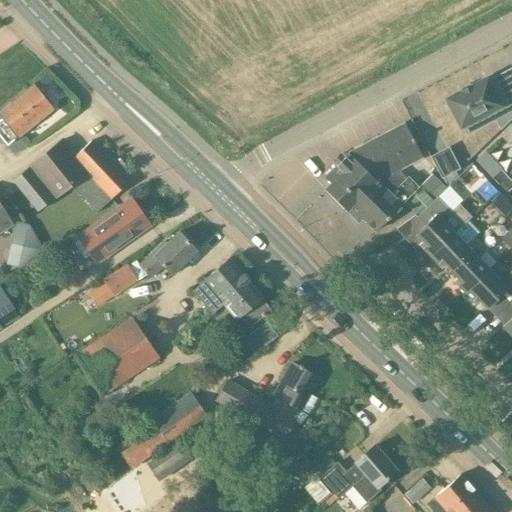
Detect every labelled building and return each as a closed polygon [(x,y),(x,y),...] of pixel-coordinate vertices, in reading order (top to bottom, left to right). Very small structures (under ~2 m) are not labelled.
[(0,71),(0,109),(1,111),(33,80),(12,59),(0,71)] [(499,124),(511,114),(511,82),(494,92),(487,77),(446,99),(461,127),(487,113),(491,121),(496,119),(499,124)] [(54,108),(35,84),(0,112),(0,113),(3,117),(0,118),(0,135),(8,145),(19,137),(54,108)] [(352,207),(377,232),(420,187),(401,169),(423,157),(405,124),(349,154),(325,179),(332,185),(327,191),(348,212),(352,207)] [(511,144),(511,126),(502,136),(511,145),(511,144)] [(31,166),(55,198),(70,187),(95,214),(101,209),(131,181),(92,140),(76,155),(63,141),(31,166)] [(449,148),(431,157),(442,179),(460,170),(449,148)] [(38,211),(55,198),(31,166),(13,180),(38,211)] [(501,184),(508,177),(500,169),(493,176),(501,184)] [(418,217),(439,197),(438,196),(446,188),(432,175),(420,187),(423,190),(407,206),(418,217)] [(511,188),(511,181),(508,177),(501,184),(508,192),(511,188)] [(441,196),(453,207),(462,197),(450,186),(441,196)] [(432,257),(469,221),(472,218),(460,205),(453,212),(439,197),(418,217),(427,226),(417,235),(424,242),(420,245),(432,257)] [(150,223),(133,200),(80,239),(96,261),(150,223)] [(0,230),(12,223),(0,203),(0,230)] [(17,220),(12,258),(36,261),(41,223),(17,220)] [(446,265),(453,272),(482,243),(476,237),(481,233),(469,221),(432,257),(443,269),(446,265)] [(198,252),(180,232),(155,255),(154,254),(140,266),(151,278),(165,266),(173,275),(198,252)] [(488,249),(482,243),(453,272),(458,278),(454,282),(466,294),(491,269),(479,257),(488,249)] [(240,316),(250,327),(271,309),(262,298),(262,297),(230,259),(206,279),(207,280),(194,291),(213,314),(224,304),(236,319),(240,316)] [(138,281),(127,263),(103,279),(114,295),(138,281)] [(508,289),(511,292),(511,274),(503,281),(491,269),(466,294),(477,306),(481,302),(487,309),(508,289)] [(0,329),(20,317),(0,285),(0,329)] [(160,358),(133,318),(76,356),(103,397),(160,358)] [(268,319),(245,338),(256,352),(279,334),(268,319)] [(319,400),(310,395),(320,379),(293,363),(275,395),(280,398),(274,408),(228,382),(218,400),(285,439),(302,410),(311,415),(319,400)] [(208,415),(194,396),(155,424),(159,431),(123,456),(133,469),(169,444),(168,443),(208,415)] [(192,458),(180,440),(146,463),(159,481),(192,458)] [(380,492),(376,487),(396,471),(375,446),(344,472),(337,464),(320,478),(338,500),(352,488),(365,504),(380,492)] [(446,511),(490,511),(492,511),(474,490),(461,474),(434,497),(446,511)] [(408,493),(416,501),(432,485),(424,477),(408,493)]
